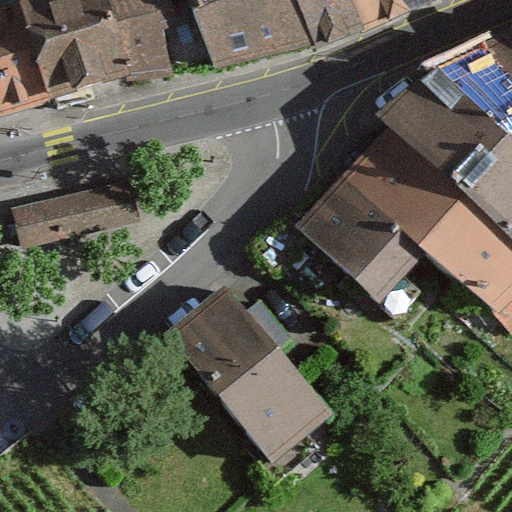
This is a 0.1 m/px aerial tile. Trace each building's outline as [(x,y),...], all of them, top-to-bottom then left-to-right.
[(192,39),(176,0),(30,0),(37,22),(0,27),(0,120),(179,81),(173,47),(192,39)] [(473,0),(184,0),(216,78),(337,52),(473,0)] [(414,146),(322,235),(405,313),(445,265),(511,327),(511,59),(454,84),(397,128),(414,146)] [(135,187),(29,218),(40,254),(146,223),(135,187)] [(343,428),(242,306),(187,351),(288,473),(343,428)]
